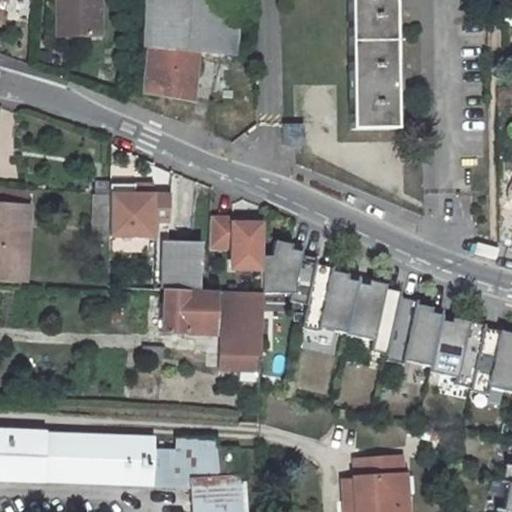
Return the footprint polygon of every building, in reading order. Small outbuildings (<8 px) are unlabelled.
[(0,0),(0,18),(5,20),(8,0),(0,0)] [(68,0),(60,0),(60,38),(68,38),(68,0)] [(103,37),(102,0),(68,0),(68,38),(103,37)] [(146,0),(146,19),(199,23),(202,0),(146,0)] [(202,0),(199,23),(196,51),(234,52),(238,13),(240,1),(226,0),(202,0)] [(394,0),(347,0),(351,130),(396,129),(394,0)] [(240,1),(238,13),(254,15),(255,3),(240,1)] [(152,47),(146,94),(191,101),(196,51),(199,23),(146,19),(145,47),(152,47)] [(302,126),(284,126),(284,147),(303,147),(302,126)] [(109,234),(109,239),(157,237),(158,223),(168,223),(170,196),(151,197),(133,198),(133,187),(109,188),(108,194),(109,234)] [(151,197),(151,187),(133,187),(133,198),(151,197)] [(28,192),(0,191),(0,207),(27,209),(28,192)] [(92,194),(92,233),(109,234),(108,194),(92,194)] [(0,282),(24,284),(27,209),(0,207),(0,282)] [(262,257),(263,226),(234,225),(234,220),(210,219),(209,247),(232,248),(231,269),(262,270),(262,257)] [(166,241),(165,291),(199,292),(200,243),(166,241)] [(261,274),(261,296),(291,297),(290,302),(306,306),(315,265),(316,260),(300,256),(301,254),(290,251),(291,246),(274,243),(271,258),(262,257),(262,270),(261,274)] [(332,268),(315,265),(306,306),(302,329),(318,333),(319,329),(346,335),(357,283),(346,280),(347,276),(331,272),(332,268)] [(388,348),(399,298),(402,284),(385,280),(384,284),(368,281),(367,286),(357,283),(346,335),(346,336),(372,341),(371,345),(388,348)] [(165,291),(164,332),(198,333),(199,292),(165,291)] [(207,293),(207,301),(221,302),(220,364),(260,366),(261,296),(232,294),(207,293)] [(415,301),(399,298),(388,348),(385,362),(402,366),(403,362),(430,368),(439,321),(440,316),(430,314),(431,309),(414,305),(415,301)] [(450,323),(439,321),(430,368),(428,373),(455,379),(453,387),(470,391),(483,327),(484,325),(451,318),(450,323)] [(511,334),(483,327),(470,391),(470,393),(487,396),(488,390),(511,394),(511,334)] [(142,349),(142,360),(162,361),(163,349),(142,349)] [(0,434),(0,482),(153,489),(153,451),(154,441),(0,434)] [(242,511),(238,449),(218,448),(218,443),(175,442),(174,453),(153,451),(153,489),(190,491),(191,511),(242,511)] [(511,461),(511,467),(504,465),(500,483),(507,484),(511,485),(511,461)] [(405,511),(405,508),(414,507),(411,470),(404,470),(405,479),(338,480),(339,511),(405,511)] [(511,511),(511,485),(507,484),(502,511),(494,509),(493,511),(511,511)]
